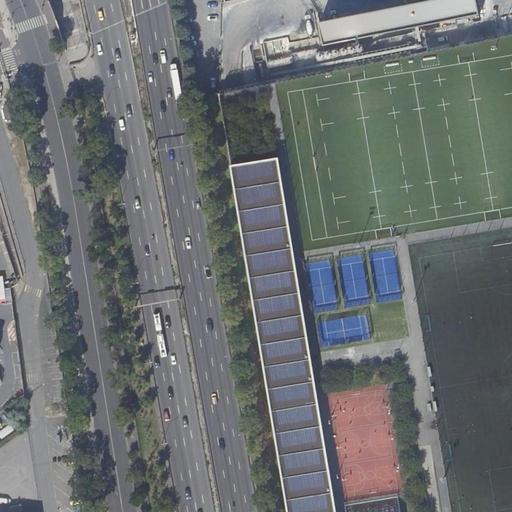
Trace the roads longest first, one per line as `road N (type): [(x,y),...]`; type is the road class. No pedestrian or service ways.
road 1 (trunk): [(101,0),(203,511)]
road 2 (trunk): [(243,511),(150,0)]
road 3 (primary): [(22,0),(71,185),(115,459)]
